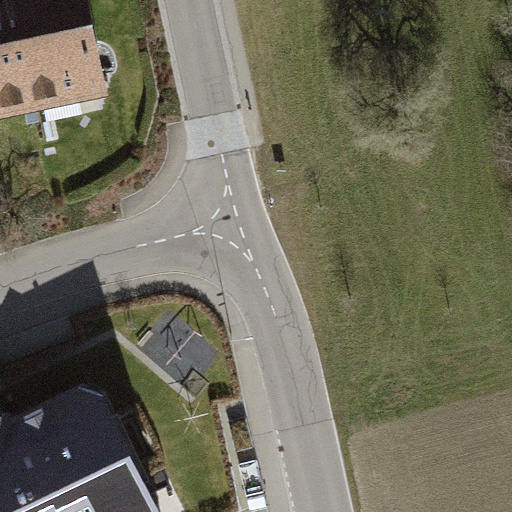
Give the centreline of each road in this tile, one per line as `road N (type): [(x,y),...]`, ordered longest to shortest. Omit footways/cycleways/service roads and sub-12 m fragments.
road 1 (tertiary): [(236,220),(265,280),(327,511)]
road 2 (residential): [(0,288),(236,220)]
road 3 (tertiary): [(191,0),(236,220)]
